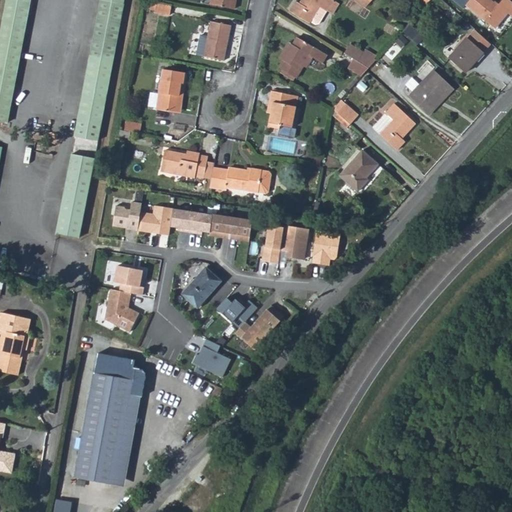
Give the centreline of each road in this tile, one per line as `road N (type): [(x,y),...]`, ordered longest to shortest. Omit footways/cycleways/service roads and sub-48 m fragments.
road 1 (tertiary): [(148,511),(334,298)]
road 2 (unclassified): [(40,511),(93,240)]
road 3 (tertiary): [(334,298),(511,96)]
road 4 (residential): [(334,298),(239,278),(209,257),(181,252),(168,263),(168,332)]
